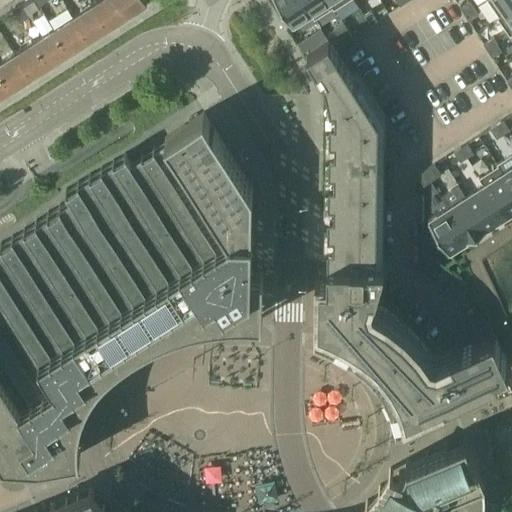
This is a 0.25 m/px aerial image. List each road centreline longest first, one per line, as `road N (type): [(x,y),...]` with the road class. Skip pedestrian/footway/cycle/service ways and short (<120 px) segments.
road 1 (tertiary): [(316,511),(288,431),(288,181),(229,78),(195,45)]
road 2 (tertiary): [(0,141),(157,43),(195,45)]
